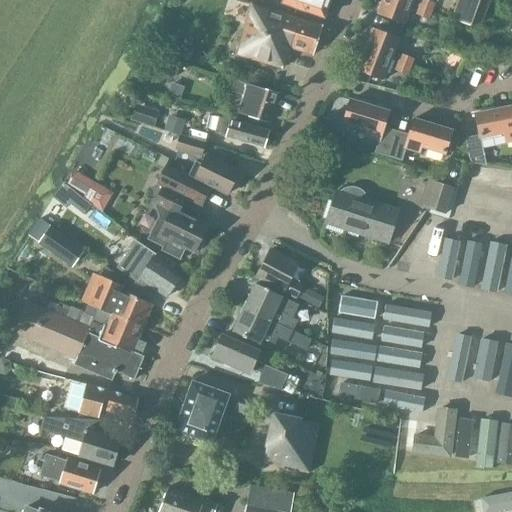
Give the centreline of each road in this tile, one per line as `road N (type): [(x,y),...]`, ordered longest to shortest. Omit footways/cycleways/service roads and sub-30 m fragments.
road 1 (tertiary): [(111,511),(192,321),(318,81)]
road 2 (track): [(127,0),(0,217)]
road 3 (residential): [(318,81),(444,109),(511,89)]
